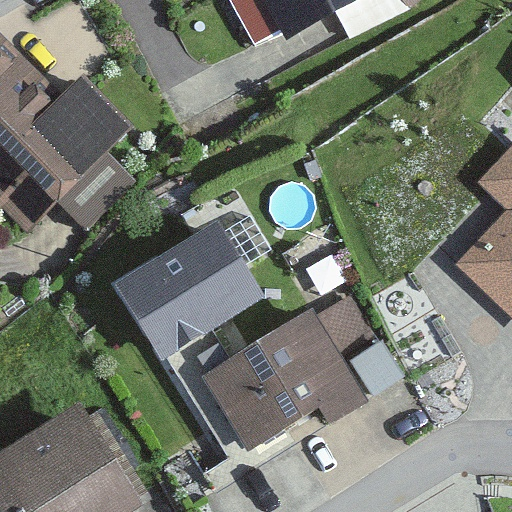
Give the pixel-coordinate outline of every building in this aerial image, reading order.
[(371,0),(249,0),(284,59),(375,6),(371,0)] [(404,0),(412,8),(421,0),(404,0)] [(61,111),(0,45),(0,231),(8,241),(122,136),(81,92),(61,111)] [(511,155),(474,193),(502,223),(454,268),(511,330),(511,155)] [(223,229),(123,291),(170,367),(270,305),(223,229)] [(343,346),(369,337),(354,292),(328,301),(343,346)] [(301,313),(200,378),(253,459),(354,395),(301,313)] [(134,511),(76,425),(0,475),(0,511),(134,511)]
